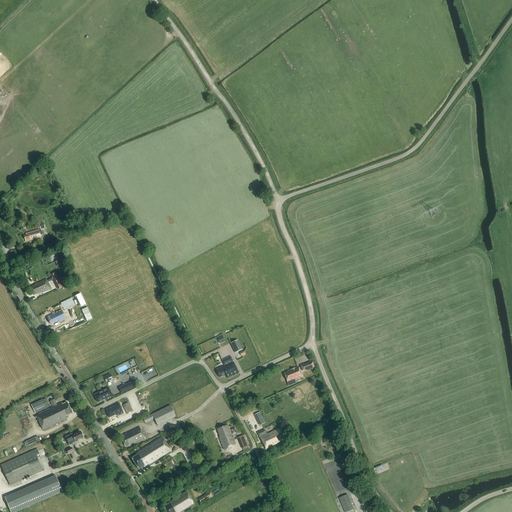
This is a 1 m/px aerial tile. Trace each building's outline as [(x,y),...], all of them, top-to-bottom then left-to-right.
[(26,234),(26,235),(24,236),(26,242),(41,238),(40,236),(43,235),(43,234),(42,232),(41,231),(41,230),(45,229),(43,223),(39,224),(40,228),(38,229),(38,230),(26,234)] [(63,288),(58,276),(52,278),(58,290),(63,288)] [(71,284),(67,277),(62,279),(65,286),(71,284)] [(46,279),(29,287),(33,295),(42,291),(43,293),(51,289),(46,279)] [(80,293),(74,295),(80,307),(85,304),(80,293)] [(71,298),(60,303),(63,309),(74,304),(71,298)] [(81,309),(87,320),(92,317),(86,306),(81,309)] [(61,310),(47,317),(50,324),(59,320),(60,322),(66,319),(61,310)] [(217,339),(220,345),(225,342),(222,336),(217,339)] [(241,350),(237,340),(230,343),(235,353),(241,350)] [(224,366),(216,370),(220,378),(226,375),(228,379),(239,374),(231,356),(222,360),(224,366)] [(305,370),(306,371),(314,368),(312,361),(309,363),(304,365),(303,365),(301,366),(303,371),(305,370)] [(288,372),(284,374),(288,382),(294,379),(295,380),(302,377),(298,367),(288,372)] [(123,386),(119,388),(121,393),(126,391),(135,387),(133,382),(133,381),(123,386)] [(109,388),(94,395),(98,403),(106,399),(106,400),(113,397),(109,388)] [(53,407),(36,415),(43,431),(67,420),(65,416),(72,413),(67,403),(63,405),(62,403),(57,405),(56,404),(54,400),(50,402),(52,406),(53,407)] [(41,402),(32,406),(35,412),(44,408),(41,402)] [(119,403),(105,410),(109,418),(116,414),(117,416),(123,413),(119,403)] [(132,411),(128,403),(122,406),(126,414),(132,411)] [(143,419),(146,424),(154,419),(158,426),(176,417),(170,406),(143,419)] [(259,412),(254,415),(259,425),(265,422),(263,418),(264,418),(263,416),(262,417),(259,412)] [(228,425),(217,429),(220,437),(219,438),(224,450),(236,446),(228,425)] [(123,435),(124,436),(121,438),(125,447),(129,445),(129,447),(145,439),(140,427),(123,435)] [(284,436),(280,428),(267,434),(264,429),(257,433),(266,450),(280,443),(279,439),(284,436)] [(72,434),(65,437),(70,447),(79,442),(78,441),(84,438),(80,432),(73,436),(72,434)] [(25,444),(28,444),(28,445),(40,442),(38,437),(24,440),(25,444)] [(136,453),(137,455),(131,459),(138,470),(144,466),(144,467),(149,465),(149,466),(172,452),(162,437),(136,453)] [(43,471),(37,457),(40,455),(38,449),(34,451),(1,465),(10,486),(43,471)] [(173,458),(163,464),(166,469),(176,463),(173,458)] [(10,511),(16,511),(62,492),(55,476),(5,498),(10,511)] [(170,502),(171,503),(164,507),(166,511),(182,511),(195,505),(186,492),(170,502)] [(201,503),(212,496),(208,492),(198,499),(201,503)] [(348,511),(354,510),(348,495),(339,499),(345,511),(348,511)]
